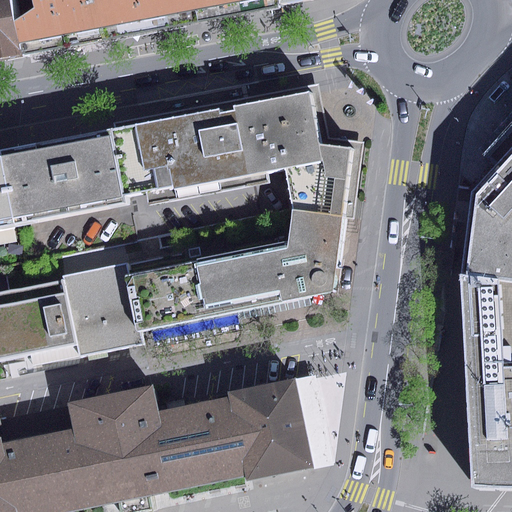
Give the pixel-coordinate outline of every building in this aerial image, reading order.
[(15,22),(10,0),(0,0),(0,59),(21,55),(15,22)] [(21,55),(103,39),(95,0),(31,0),(33,9),(15,22),(21,55)] [(280,0),(95,0),(103,39),(283,7),(280,1),(280,0)] [(118,130),(114,131),(125,192),(145,189),(148,204),(266,182),(263,170),(285,166),(293,210),(342,218),(354,219),(367,142),(330,136),(320,86),(117,123),(118,130)] [(511,130),(490,156),(498,163),(471,192),(469,213),(461,275),(467,487),(508,488),(511,488),(511,130)] [(114,131),(1,152),(14,224),(127,203),(125,192),(114,131)] [(0,226),(14,224),(1,152),(0,151),(0,226)] [(287,248),(133,279),(142,329),(237,310),(308,296),(331,291),(342,218),(293,210),(287,248)] [(142,329),(133,279),(130,264),(63,277),(64,281),(80,358),(145,345),(142,329)] [(80,358),(64,281),(0,294),(0,358),(29,353),(32,367),(80,358)] [(308,296),(237,310),(239,320),(310,306),(308,296)] [(230,398),(159,411),(175,491),(244,477),(245,482),(312,469),(295,381),(229,393),(230,398)] [(72,511),(175,491),(159,411),(154,385),(67,403),(70,408),(0,421),(0,511),(72,511)]
